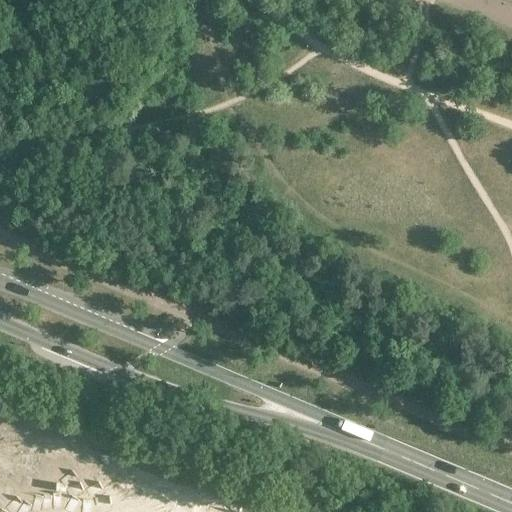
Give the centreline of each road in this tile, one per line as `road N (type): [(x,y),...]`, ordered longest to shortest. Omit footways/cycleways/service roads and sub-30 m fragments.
road 1 (secondary): [(381,452),(0,280)]
road 2 (secondary): [(0,324),(153,388),(381,452)]
road 3 (secondary): [(511,504),(381,452)]
